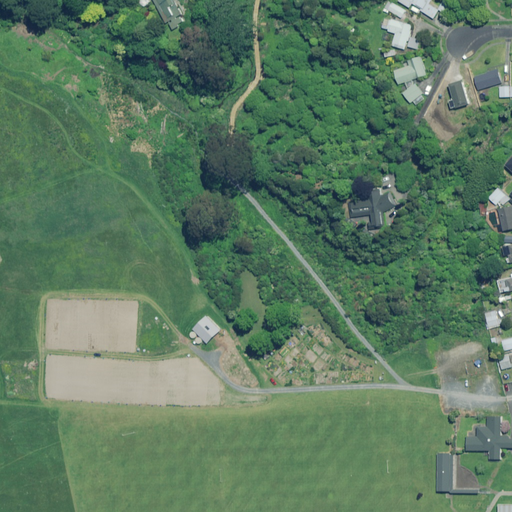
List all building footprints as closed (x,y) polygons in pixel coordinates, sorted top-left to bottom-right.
[(153,0),(167,23),(170,22),(175,30),(181,27),(180,25),(185,22),(181,15),(183,14),(174,0),(153,0)] [(435,18),(440,10),(443,12),(447,14),(453,5),(445,0),(439,9),(431,4),(433,0),(400,0),(400,1),(411,7),(414,3),(423,9),(422,10),(435,18)] [(389,10),(402,18),(405,13),(406,10),(390,1),(386,8),(389,9),(389,10)] [(411,30),(413,25),(393,19),(392,20),(386,18),(383,28),(389,29),(389,31),(396,33),(393,45),(405,49),(408,41),(409,41),(412,31),(411,30)] [(417,39),(412,37),(409,46),(418,49),(421,40),(417,39)] [(428,75),(421,56),(408,60),(410,65),(395,71),(400,85),(407,82),(409,89),(404,93),(412,103),(415,101),(417,105),(425,99),(422,95),(424,93),(421,89),(417,83),(415,85),(413,80),(428,75)] [(504,83),(499,68),(489,72),(488,72),(489,73),(476,77),(480,90),(504,83)] [(458,82),(451,84),(456,100),(451,101),(454,108),(458,107),(459,108),(472,104),(464,80),(458,82)] [(511,97),(511,87),(508,86),(501,87),(502,97),(511,97)] [(498,205),(501,202),(505,205),(510,200),(511,199),(500,188),(490,198),(498,205)] [(377,222),(373,223),(374,230),(390,228),(388,213),(402,205),(395,192),(389,195),(386,195),(385,189),(373,190),(374,199),(354,202),(356,218),(376,215),(377,222)] [(511,206),(500,209),(505,232),(511,230),(511,206)] [(500,325),(496,311),(486,314),(490,328),(500,325)] [(207,317),(193,330),(208,345),(222,331),(207,317)] [(511,339),(503,341),(505,351),(511,349),(511,339)] [(500,358),(503,370),(511,367),(511,363),(510,356),(500,358)] [(502,447),(510,447),(510,438),(502,438),(502,416),(489,416),(489,426),(479,426),(479,436),(468,436),(468,450),(491,450),(491,458),(502,458),(502,447)] [(450,491),(451,452),(439,452),(438,491),(450,491)] [(490,493),(452,492),(451,505),(490,506),(490,493)] [(511,511),(511,499),(497,500),(497,511),(511,511)]
